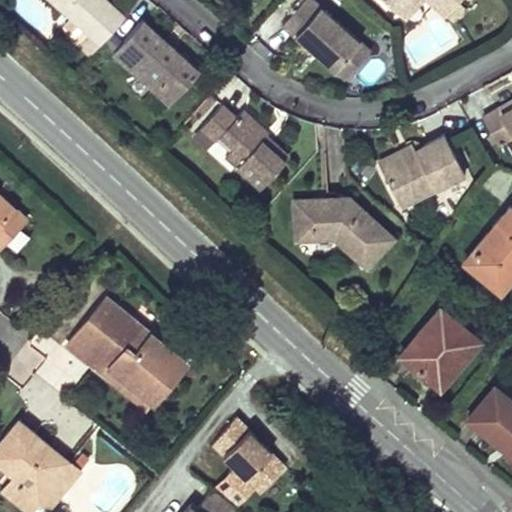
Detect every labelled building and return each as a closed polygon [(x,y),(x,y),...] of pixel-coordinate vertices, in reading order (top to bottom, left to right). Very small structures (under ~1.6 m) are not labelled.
[(52,0),(87,31),(99,41),(123,14),(107,0),(52,0)] [(323,0),(296,0),(283,14),(313,43),(342,70),(368,42),(323,0)] [(382,0),(394,10),(403,0),(426,0),(444,17),(458,0),(382,0)] [(403,0),(394,10),(404,18),(420,0),(403,0)] [(140,18),(113,48),(169,98),(196,69),(162,38),(140,18)] [(99,41),(87,31),(76,44),(87,55),(99,41)] [(501,109),(511,103),(511,95),(498,104),(501,109)] [(220,101),(202,123),(217,135),(220,131),(233,142),(224,152),(262,186),(285,159),(261,138),(269,130),(253,116),(241,105),(235,113),(220,101)] [(498,104),(480,114),(497,142),(511,133),(511,103),(501,109),(498,104)] [(412,147),(378,164),(397,204),(461,171),(442,132),(412,147)] [(375,158),(378,164),(412,147),(409,141),(399,146),(375,158)] [(293,198),(295,238),(335,236),(367,265),(393,236),(349,196),(331,197),(293,198)] [(0,219),(10,208),(0,198),(0,219)] [(511,207),(510,206),(464,260),(500,291),(511,276),(511,207)] [(0,240),(21,217),(10,208),(0,219),(0,240)] [(186,362),(106,297),(66,347),(92,368),(99,358),(154,402),(186,362)] [(440,305),(399,353),(417,367),(438,385),(478,337),(440,305)] [(511,399),(493,384),(466,416),(494,439),(511,454),(511,399)] [(51,446),(20,421),(0,445),(0,464),(13,476),(20,482),(9,496),(26,511),(27,511),(39,500),(50,486),(61,494),(80,471),(74,466),(67,459),(49,462),(43,457),(51,446)] [(231,424),(209,451),(260,493),(282,466),(231,424)] [(67,459),(51,446),(43,457),(49,462),(67,459)] [(89,461),(83,455),(74,466),(80,471),(89,461)] [(20,482),(13,476),(1,490),(9,496),(20,482)] [(61,494),(50,486),(39,500),(49,509),(61,494)] [(225,511),(233,503),(213,486),(197,505),(192,500),(181,511),(225,511)]
